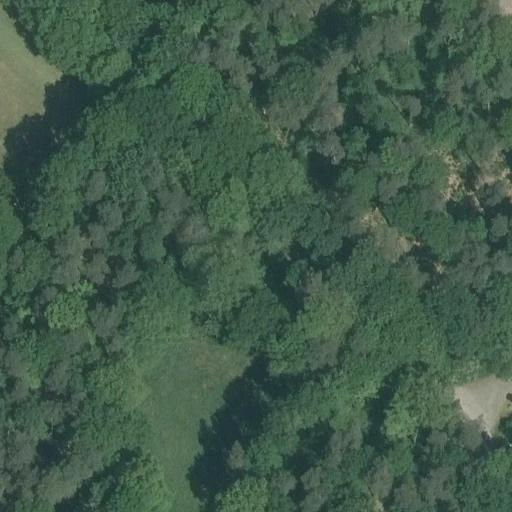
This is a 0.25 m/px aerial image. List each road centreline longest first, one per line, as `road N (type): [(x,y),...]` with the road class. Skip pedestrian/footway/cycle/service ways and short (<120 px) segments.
road 1 (unclassified): [(511,475),(50,0)]
road 2 (track): [(0,246),(92,192),(173,126)]
